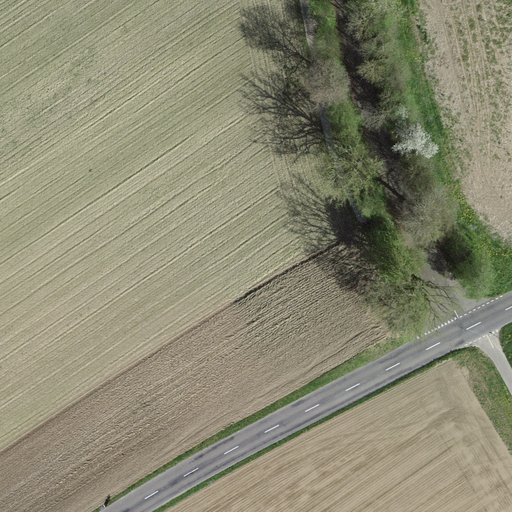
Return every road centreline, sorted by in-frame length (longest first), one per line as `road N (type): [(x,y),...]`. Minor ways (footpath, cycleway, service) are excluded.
road 1 (tertiary): [(130,511),(474,324)]
road 2 (unclassified): [(344,0),(363,101),(385,162),(441,285),(474,324)]
